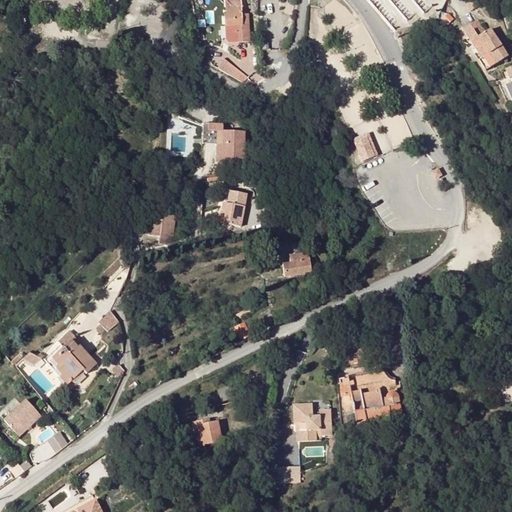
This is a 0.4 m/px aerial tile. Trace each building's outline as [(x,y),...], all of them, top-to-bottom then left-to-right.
[(249,41),(248,14),(243,15),(241,15),(241,7),(240,0),(234,0),(235,7),(225,8),(225,14),(224,14),(224,25),(239,24),(240,29),(238,29),(238,42),(249,41)] [(463,30),(467,36),(474,31),(479,39),(486,34),(477,20),(463,30)] [(488,57),(482,60),(480,62),(486,71),(508,58),(491,31),(486,34),(479,39),(474,31),(467,36),(474,47),(477,44),(481,51),(483,49),(488,57)] [(474,47),(482,60),(488,57),(483,49),(481,51),(477,44),(474,47)] [(236,79),(242,83),(247,79),(241,73),(236,79)] [(244,134),(222,133),(222,146),(221,165),(244,166),(244,134)] [(354,139),(363,160),(378,154),(369,133),(354,139)] [(443,174),(439,167),(431,172),(436,179),(443,174)] [(241,228),(246,196),(230,193),(228,205),(222,205),(220,215),(218,215),(217,221),(220,227),(226,227),(226,225),(241,228)] [(164,245),(171,243),(171,242),(174,219),(156,216),(155,223),(151,222),(149,237),(160,238),(159,245),(164,245)] [(310,262),(308,254),(298,256),(298,259),(290,261),(291,265),(283,266),(285,278),(319,272),(317,261),(310,262)] [(76,276),(82,283),(87,279),(81,272),(76,276)] [(109,312),(98,323),(107,333),(119,323),(109,312)] [(259,333),(253,321),(244,325),(249,337),(259,333)] [(249,337),(244,325),(235,329),(241,342),(249,337)] [(60,346),(44,361),(47,364),(71,341),(78,348),(79,347),(86,355),(89,353),(69,333),(57,344),(60,346)] [(86,375),(96,365),(86,355),(79,347),(78,348),(71,341),(47,364),(67,385),(83,371),(86,375)] [(379,345),(363,348),(366,362),(382,359),(379,345)] [(21,354),(12,362),(16,368),(23,360),(25,358),(21,354)] [(30,354),(25,358),(23,360),(34,366),(40,360),(30,354)] [(385,375),(384,373),(384,372),(375,374),(379,389),(377,393),(362,396),(361,392),(359,392),(357,378),(340,381),(343,398),(352,397),(358,425),(367,424),(367,425),(392,421),(392,419),(402,416),(395,382),(393,382),(391,380),(388,379),(387,377),(385,375)] [(379,389),(375,374),(357,378),(359,392),(361,392),(362,396),(377,393),(379,389)] [(222,403),(239,398),(235,387),(219,392),(222,403)] [(4,421),(19,437),(41,416),(26,400),(4,421)] [(301,432),(297,432),(298,444),(317,443),(317,438),(332,437),(331,414),(320,414),(320,420),(314,420),(313,407),(301,407),(301,413),(294,414),(295,426),(297,425),(301,426),(301,432)] [(204,423),(194,425),(200,452),(206,451),(205,446),(222,443),(218,423),(211,425),(204,426),(204,423)] [(54,454),(67,445),(58,432),(45,441),(54,454)] [(280,466),(281,483),(301,482),(301,465),(280,466)] [(19,479),(27,474),(21,467),(13,473),(19,479)] [(90,480),(42,504),(45,511),(87,511),(103,504),(90,480)]
